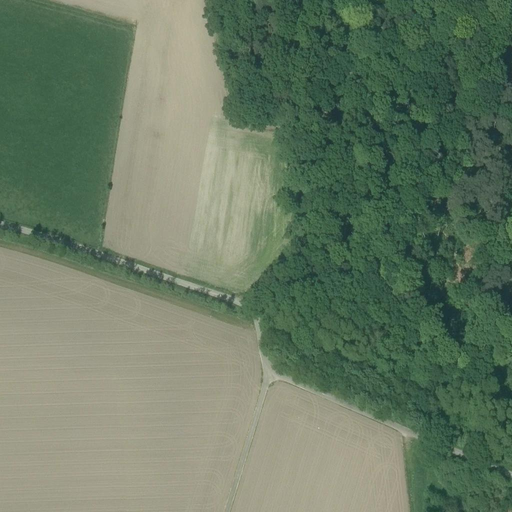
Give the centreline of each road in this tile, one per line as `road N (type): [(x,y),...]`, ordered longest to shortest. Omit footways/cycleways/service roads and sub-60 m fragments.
road 1 (unclassified): [(270,370),(253,308),(0,225)]
road 2 (unclassified): [(511,476),(270,370)]
road 3 (unclassified): [(270,370),(226,511)]
